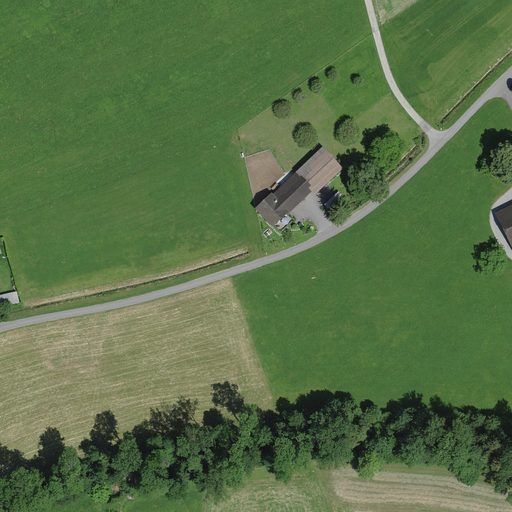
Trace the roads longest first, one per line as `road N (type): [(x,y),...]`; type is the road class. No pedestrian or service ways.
road 1 (unclassified): [(511,71),(374,206),(306,244),(105,306),(0,327)]
road 2 (track): [(367,0),(388,80),(438,143)]
